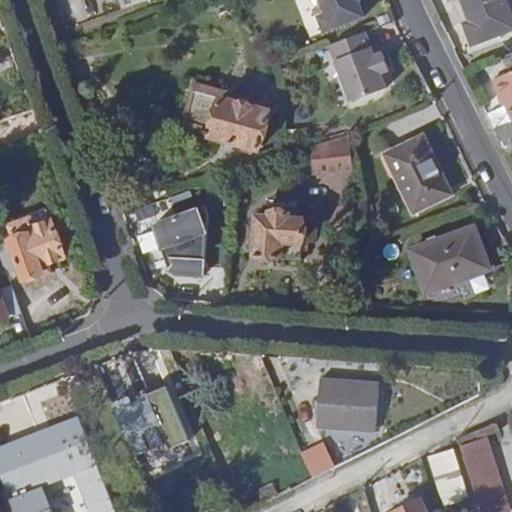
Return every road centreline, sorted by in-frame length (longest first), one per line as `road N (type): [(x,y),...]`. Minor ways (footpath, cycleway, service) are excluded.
road 1 (unclassified): [(511,351),(121,316)]
road 2 (unclassified): [(121,316),(119,283),(16,0)]
road 3 (unclassified): [(511,388),(270,511)]
road 4 (unclassified): [(511,208),(408,0)]
road 5 (unclassified): [(121,316),(0,368)]
